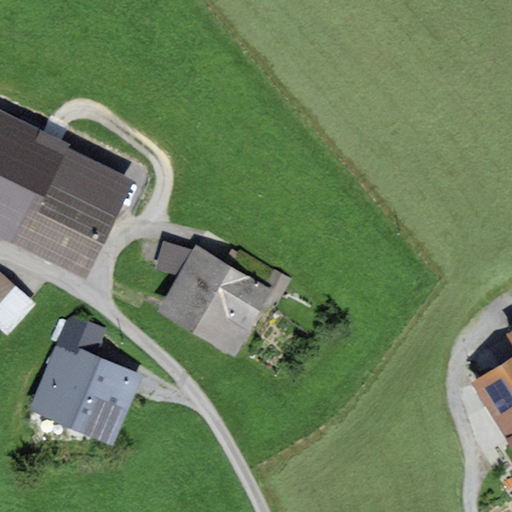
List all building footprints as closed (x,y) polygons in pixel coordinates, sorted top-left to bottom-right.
[(0,123),(0,225),(82,264),(123,178),(1,121),(0,123)] [(189,265),(167,302),(233,341),(275,270),(240,249),(229,268),(196,249),(187,263),(189,265)] [(0,322),(8,329),(31,304),(0,276),(0,322)] [(511,334),(511,335),(511,361),(478,383),(511,436),(511,435),(511,334)] [(62,347),(37,401),(106,432),(130,378),(62,347)]
